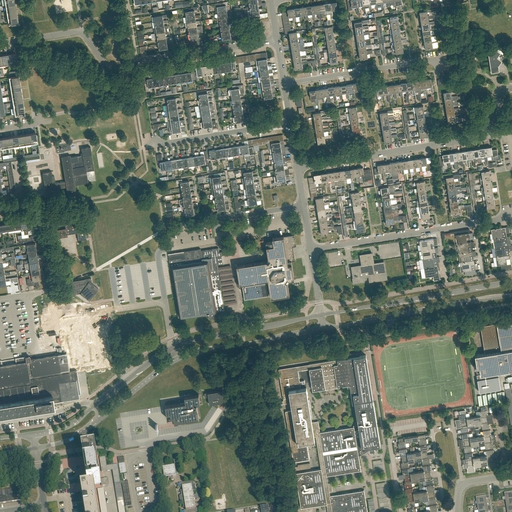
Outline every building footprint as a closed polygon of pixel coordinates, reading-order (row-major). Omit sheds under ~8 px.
[(360,11),(359,6),(358,6),(356,0),(350,0),(351,2),(347,3),(348,10),(352,10),(352,7),(356,6),(357,8),(356,8),(357,15),(359,14),(359,11),(360,11)] [(366,10),(365,8),(365,5),(364,5),(363,0),(356,0),(358,6),(359,6),(363,5),(363,7),(362,7),(363,11),(366,10)] [(369,10),(372,9),(371,4),(370,4),(369,0),(363,0),(364,5),(365,5),(365,8),(369,8),(369,10)] [(378,9),(378,7),(377,3),(376,3),(375,0),(369,0),(370,4),(371,4),(375,3),(375,5),(374,5),(375,9),(378,9)] [(216,12),(218,12),(227,10),(226,7),(230,7),(229,4),(227,5),(227,2),(215,3),(216,12)] [(331,10),(332,10),(336,10),(336,11),(336,15),(339,15),(338,9),(336,2),(330,3),(331,10)] [(321,18),(327,17),(327,15),(326,11),(325,11),(324,3),(318,4),(319,12),(320,12),(321,18)] [(331,10),(330,3),(324,3),(325,11),(326,11),(327,15),(330,14),(330,16),(332,16),(333,16),(332,10),(331,10)] [(321,18),(320,12),(319,12),(318,4),(312,5),(313,13),(314,13),(318,12),(318,14),(317,14),(318,18),(321,18)] [(312,5),(306,6),(307,14),(308,14),(308,17),(312,17),(312,19),(315,19),(314,13),(313,13),(312,5)] [(192,10),(185,11),(186,17),(195,15),(195,12),(200,11),(199,6),(191,7),(192,10)] [(309,19),(308,14),(307,14),(306,6),(300,7),(301,15),(302,15),(306,14),(306,16),(305,16),(306,20),(309,19)] [(301,15),(300,7),(294,8),(295,16),(296,16),(299,15),(300,17),(299,17),(300,21),(302,20),(302,15),(301,15)] [(262,8),(259,8),(247,10),(249,19),(260,17),(259,11),(263,10),(262,8)] [(287,9),(288,11),(288,14),(289,17),(293,16),(293,18),(294,22),(296,21),(296,16),(295,16),(294,8),(287,9)] [(428,17),(428,16),(427,12),(429,12),(433,12),(432,9),(427,10),(427,11),(419,12),(420,18),(428,17)] [(472,11),(474,26),(489,24),(494,27),(496,40),(500,42),(504,42),(506,37),(506,35),(509,35),(511,30),(511,28),(509,26),(509,23),(501,19),(500,11),(492,12),(490,16),(480,10),(472,11)] [(429,23),(429,22),(428,18),(430,18),(430,19),(434,18),(433,15),(428,16),(428,17),(420,18),(421,24),(429,23)] [(18,16),(7,18),(8,24),(18,23),(17,22),(17,20),(18,20),(17,16),(18,16)] [(363,27),(363,26),(362,23),(369,22),(369,19),(367,20),(362,20),(362,21),(354,22),(355,28),(363,27)] [(430,29),(430,28),(429,24),(431,24),(431,25),(435,24),(434,21),(429,22),(429,23),(421,24),(422,30),(430,29)] [(364,33),(364,32),(363,29),(365,28),(365,29),(369,28),(368,25),(363,26),(363,27),(355,28),(356,35),(364,33)] [(431,35),(431,34),(430,31),(432,30),(432,31),(436,30),(435,27),(430,28),(430,29),(422,30),(423,36),(431,35)] [(298,37),(297,33),(299,33),(303,33),(302,30),(296,31),(291,32),(289,33),(290,39),(298,37)] [(365,39),(364,35),(366,35),(370,34),(369,31),(364,32),(364,33),(356,35),(357,41),(365,39)] [(432,41),(432,40),(431,37),(433,36),(433,37),(437,36),(436,33),(431,34),(431,35),(423,36),(424,42),(432,41)] [(299,44),(299,43),(298,39),(300,39),(303,39),(303,36),(298,37),(290,39),(291,45),(299,44)] [(366,45),(371,44),(370,38),(365,39),(357,41),(358,47),(366,45)] [(432,41),(424,42),(425,49),(433,47),(432,43),(434,42),(434,43),(438,42),(437,39),(432,40),(432,41)] [(300,50),(300,49),(299,45),(301,45),(304,45),(304,42),(299,43),(299,44),(291,45),(292,51),(300,50)] [(324,52),(326,52),(336,50),(335,44),(328,45),(328,49),(323,50),(324,52)] [(367,52),(367,51),(366,47),(368,47),(372,47),(371,44),(366,45),(358,47),(359,53),(367,52)] [(301,56),(301,55),(300,51),(302,51),(302,52),(306,51),(305,48),(300,49),(300,50),(292,51),(293,57),(301,56)] [(367,52),(359,53),(360,59),(368,58),(367,53),(369,53),(373,53),(372,50),(367,51),(367,52)] [(491,73),(499,71),(498,66),(505,56),(496,50),(488,51),(491,73)] [(6,54),(8,64),(17,63),(16,54),(15,54),(9,55),(9,54),(7,54),(6,54)] [(302,62),(302,61),(301,57),(303,57),(303,58),(306,57),(306,54),(301,55),(301,56),(293,57),(294,63),(302,62)] [(302,61),(302,62),(294,63),(295,69),(303,68),(302,64),(303,63),(304,64),(307,63),(307,60),(302,61)] [(203,75),(202,66),(198,67),(198,63),(196,64),(196,67),(197,72),(194,72),(196,81),(198,80),(198,76),(203,75)] [(196,81),(194,72),(192,72),(191,71),(188,72),(187,69),(185,69),(186,72),(187,81),(193,80),(193,81),(196,81)] [(154,86),(153,77),(149,78),(149,75),(147,75),(147,78),(148,82),(144,83),(146,91),(149,91),(149,87),(154,86)] [(10,84),(20,82),(19,82),(19,78),(18,78),(18,77),(19,76),(9,77),(10,84)] [(426,87),(430,86),(431,88),(430,88),(431,92),(433,92),(432,85),(431,78),(425,79),(426,87)] [(427,93),(426,87),(425,79),(419,80),(420,88),(424,87),(425,89),(424,89),(425,93),(427,93)] [(421,94),(420,88),(419,80),(412,81),(414,89),(418,88),(418,90),(418,94),(421,94)] [(360,90),(364,90),(364,91),(364,95),(367,95),(366,89),(364,81),(358,82),(360,90)] [(415,94),(414,89),(412,81),(406,82),(408,90),(412,89),(412,91),(412,95),(415,94)] [(361,96),(360,90),(358,82),(352,83),(353,91),(354,91),(358,91),(358,92),(358,96),(361,96)] [(409,95),(408,90),(406,82),(400,83),(402,91),(406,90),(406,92),(406,96),(405,96),(406,102),(409,101),(408,96),(409,95)] [(355,97),(354,91),(353,91),(352,83),(346,84),(347,92),(348,92),(352,92),(352,93),(351,93),(352,97),(355,97)] [(403,96),(402,91),(400,83),(394,84),(395,92),(396,92),(400,91),(400,93),(400,97),(403,96)] [(229,95),(231,95),(240,93),(240,90),(243,89),(244,88),(243,84),(235,86),(236,88),(230,89),(229,90),(229,91),(229,95)] [(349,98),(348,92),(347,92),(346,84),(340,85),(341,93),(342,93),(346,93),(346,94),(345,94),(346,98),(349,98)] [(397,97),(396,92),(395,92),(394,84),(388,85),(389,93),(390,93),(394,92),(394,94),(394,98),(397,97)] [(343,99),(342,93),(341,93),(340,85),(334,86),(335,94),(336,94),(340,94),(340,95),(339,95),(340,99),(343,99)] [(391,98),(390,93),(389,93),(388,85),(382,86),(383,94),(384,94),(388,93),(388,95),(387,95),(389,102),(391,102),(390,99),(391,98)] [(337,99),(336,94),(335,94),(334,86),(328,87),(329,95),(330,95),(334,94),(334,96),(333,96),(334,100),(337,99)] [(385,99),(384,94),(383,94),(382,86),(376,87),(377,95),(382,94),(382,96),(381,96),(382,100),(385,99)] [(330,95),(329,95),(328,87),(322,88),(323,96),(324,96),(327,95),(328,97),(327,97),(328,101),(327,101),(328,105),(330,105),(331,105),(330,103),(331,103),(331,100),(330,95)] [(324,101),(324,96),(323,96),(322,88),(316,89),(317,97),(318,97),(321,96),(322,98),(321,98),(322,102),(324,101)] [(316,89),(309,90),(311,98),(311,101),(315,101),(316,103),(318,102),(318,97),(317,97),(316,89)] [(452,97),(452,96),(451,93),(453,92),(453,93),(457,92),(456,89),(450,90),(451,91),(443,92),(444,98),(452,97)] [(200,100),(209,98),(208,95),(211,94),(211,92),(212,92),(212,90),(207,91),(207,93),(199,94),(200,100)] [(272,91),(263,93),(264,98),(260,99),(261,102),(271,100),(270,97),(273,97),(272,94),(276,93),(275,91),(272,91)] [(453,103),(453,102),(452,99),(454,98),(454,99),(458,98),(457,96),(457,95),(452,96),(452,97),(444,98),(445,105),(453,103)] [(454,109),(454,108),(453,105),(455,104),(455,105),(459,104),(458,101),(453,102),(453,103),(445,105),(446,111),(454,109)] [(350,113),(357,112),(356,106),(349,107),(349,111),(345,112),(345,114),(350,113)] [(24,107),(14,108),(15,115),(24,113),(23,111),(24,111),(23,107),(24,107)] [(455,115),(454,111),(456,111),(460,110),(459,108),(454,108),(454,109),(446,111),(447,117),(455,115)] [(322,118),(322,117),(321,113),(323,113),(323,114),(327,113),(326,110),(320,111),(320,112),(313,113),(314,119),(322,118)] [(388,117),(388,113),(389,112),(389,113),(393,112),(393,110),(387,111),(380,112),(381,119),(388,117)] [(461,117),(460,115),(460,114),(455,115),(447,117),(448,123),(458,121),(457,117),(461,117)] [(323,124),(323,123),(322,119),(324,119),(324,120),(328,119),(327,116),(322,117),(322,118),(314,119),(315,125),(323,124)] [(389,123),(389,119),(390,119),(394,119),(394,116),(388,117),(381,119),(382,125),(389,123)] [(324,130),(324,129),(323,125),(325,125),(325,126),(329,125),(328,122),(323,123),(323,124),(315,125),(316,131),(324,130)] [(390,130),(390,129),(390,125),(391,125),(395,125),(395,122),(389,123),(382,125),(383,131),(390,130)] [(172,127),(169,127),(170,133),(173,132),(181,131),(184,131),(184,129),(186,129),(185,125),(184,125),(180,125),(172,127)] [(325,136),(325,135),(324,131),(326,131),(326,132),(330,131),(329,128),(324,129),(324,130),(316,131),(317,137),(325,136)] [(391,136),(391,135),(391,131),(392,131),(396,131),(396,128),(390,129),(390,130),(383,131),(383,137),(391,136)] [(325,136),(317,137),(318,144),(326,142),(325,138),(327,137),(327,138),(331,137),(330,134),(325,135),(325,136)] [(391,136),(383,137),(384,143),(392,142),(392,137),(393,137),(397,137),(397,134),(391,135),(391,136)] [(244,141),(242,141),(243,145),(244,153),(250,153),(250,155),(254,154),(253,147),(249,147),(249,146),(248,140),(244,141)] [(208,159),(216,158),(215,149),(211,150),(211,146),(209,147),(209,150),(209,152),(207,152),(208,159)] [(486,155),(487,155),(491,154),(491,156),(491,160),(500,159),(500,154),(498,155),(497,149),(492,150),(491,146),(485,147),(486,155)] [(44,179),(46,195),(54,194),(54,189),(67,187),(68,194),(68,196),(76,194),(74,185),(87,182),(85,171),(93,170),(91,154),(90,147),(81,148),(82,153),(80,153),(81,157),(77,158),(77,156),(70,157),(70,155),(62,156),(62,157),(66,181),(61,182),(55,183),(54,176),(52,176),(51,171),(42,172),(43,179),(44,179)] [(488,160),(487,155),(486,155),(485,147),(479,148),(480,156),(481,156),(484,155),(485,157),(484,157),(485,161),(485,164),(488,163),(488,160)] [(481,161),(481,156),(480,156),(479,148),(473,149),(474,157),(475,157),(478,156),(479,158),(478,158),(479,162),(481,161)] [(475,162),(475,157),(474,157),(473,149),(467,150),(468,158),(472,157),(473,159),(472,159),(473,163),(473,166),(476,166),(475,162)] [(189,166),(188,157),(184,157),(184,154),(185,154),(184,150),(181,151),(182,158),(184,167),(184,169),(189,168),(189,166)] [(470,166),(468,158),(467,150),(461,151),(462,159),(466,158),(466,160),(467,164),(467,167),(470,166)] [(463,164),(462,159),(461,151),(454,152),(456,160),(460,159),(460,161),(460,165),(463,164)] [(198,152),(199,155),(200,164),(206,163),(208,162),(208,159),(205,159),(204,154),(201,155),(200,152),(198,152)] [(456,160),(454,152),(448,153),(450,161),(454,160),(454,162),(455,168),(458,168),(456,160)] [(451,166),(450,161),(448,153),(442,154),(442,155),(439,156),(440,165),(444,165),(444,162),(448,161),(448,163),(448,167),(451,166)] [(162,154),(157,154),(158,162),(160,162),(161,170),(162,170),(162,174),(168,173),(167,171),(167,169),(166,160),(163,161),(162,154)] [(167,154),(165,154),(165,157),(166,160),(167,169),(167,171),(173,170),(173,168),(172,168),(171,159),(171,157),(167,157),(167,154)] [(421,166),(422,165),(425,165),(426,166),(425,166),(426,170),(432,169),(431,162),(427,163),(426,157),(420,158),(421,166)] [(422,171),(422,165),(421,166),(420,158),(414,159),(415,167),(416,166),(419,166),(420,168),(419,168),(420,171),(422,171)] [(416,172),(416,166),(415,167),(414,159),(408,160),(409,168),(409,167),(413,167),(413,168),(413,169),(414,172),(416,172)] [(410,173),(409,167),(409,168),(408,160),(401,161),(403,169),(403,168),(407,168),(407,169),(407,173),(410,173)] [(404,174),(403,168),(403,169),(401,161),(395,162),(397,169),(401,169),(401,170),(401,174),(404,174)] [(398,175),(397,169),(395,162),(389,163),(391,170),(392,176),(398,175)] [(386,177),(385,171),(384,171),(383,163),(377,164),(377,167),(374,168),(375,174),(378,174),(378,172),(383,172),(383,173),(382,173),(383,177),(384,181),(387,181),(386,177)] [(389,176),(392,176),(391,170),(389,163),(383,163),(384,171),(385,171),(389,171),(389,172),(389,176)] [(363,170),(363,167),(357,168),(358,175),(359,175),(359,180),(362,180),(362,181),(372,179),(370,169),(363,170)] [(351,169),(352,177),(352,176),(356,176),(357,177),(356,177),(357,181),(359,181),(359,180),(359,175),(358,175),(357,168),(351,169)] [(353,182),(352,176),(352,177),(351,169),(345,170),(346,178),(346,177),(350,177),(350,178),(351,182),(353,182)] [(347,183),(346,177),(346,178),(345,170),(338,171),(340,179),(340,178),(344,178),(344,179),(344,183),(347,183)] [(482,178),(490,176),(489,170),(481,171),(482,175),(479,176),(479,178),(482,178)] [(341,184),(340,178),(340,179),(338,171),(332,172),(334,180),(334,179),(338,179),(338,180),(338,184),(341,184)] [(335,185),(334,179),(334,180),(332,172),(326,173),(327,180),(328,180),(332,180),(332,181),(332,185),(335,185)] [(329,186),(328,180),(327,180),(326,173),(320,174),(321,181),(322,181),(326,181),(326,182),(326,186),(329,186)] [(289,174),(285,175),(277,176),(277,181),(272,182),(273,185),(279,184),(279,181),(290,180),(289,174)] [(323,187),(322,181),(321,181),(320,174),(314,175),(314,177),(315,180),(315,182),(320,182),(320,183),(319,183),(320,187),(323,187)] [(454,182),(454,181),(454,177),(455,177),(455,178),(459,177),(459,174),(453,175),(453,176),(446,177),(447,183),(454,182)] [(181,188),(190,186),(190,183),(193,182),(192,180),(189,181),(182,182),(182,179),(177,180),(177,183),(180,182),(181,188)] [(455,188),(455,187),(455,184),(456,183),(456,184),(460,183),(460,180),(454,181),(454,182),(447,183),(448,189),(455,188)] [(389,192),(389,188),(390,187),(390,188),(394,187),(399,187),(398,184),(388,186),(380,187),(381,194),(389,192)] [(455,188),(448,189),(449,196),(456,194),(460,193),(459,190),(461,189),(466,188),(466,186),(461,187),(455,187),(455,188)] [(390,199),(390,198),(390,194),(391,194),(395,194),(395,191),(389,192),(381,194),(382,200),(390,199)] [(457,200),(457,196),(458,195),(458,196),(462,195),(462,193),(460,193),(456,194),(449,196),(450,202),(457,200)] [(324,203),(324,202),(323,198),(325,198),(329,198),(329,195),(323,196),(323,197),(317,198),(315,198),(316,204),(324,203)] [(391,205),(391,204),(391,200),(392,200),(396,200),(396,197),(390,198),(390,199),(382,200),(383,206),(391,205)] [(458,207),(458,206),(458,202),(459,202),(463,201),(463,199),(457,200),(450,202),(451,208),(458,207)] [(325,209),(325,208),(324,204),(326,204),(326,205),(330,204),(330,201),(324,202),(324,203),(316,204),(317,210),(325,209)] [(347,212),(354,211),(362,210),(361,203),(353,205),(354,209),(352,209),(351,208),(346,209),(347,212)] [(392,211),(392,210),(392,207),(393,206),(393,207),(402,206),(401,203),(397,204),(397,203),(391,204),(391,205),(383,206),(384,212),(392,211)] [(464,208),(464,205),(458,206),(458,207),(451,208),(452,214),(454,214),(454,216),(455,217),(459,216),(459,215),(459,213),(459,208),(460,208),(464,208)] [(326,215),(326,214),(325,210),(327,210),(327,211),(331,210),(331,207),(325,208),(325,209),(317,210),(318,216),(326,215)] [(185,210),(182,210),(183,216),(186,215),(195,214),(198,213),(197,208),(194,208),(185,210)] [(393,217),(393,216),(393,212),(394,212),(398,212),(398,209),(392,210),(392,211),(384,212),(385,218),(393,217)] [(429,211),(421,213),(422,222),(426,221),(426,218),(430,217),(429,211)] [(327,221),(327,220),(326,217),(328,216),(328,217),(332,216),(331,213),(326,214),(326,215),(318,216),(319,223),(327,221)] [(393,217),(385,218),(386,224),(394,223),(394,220),(402,218),(403,222),(407,221),(406,215),(399,216),(398,215),(393,216),(393,217)] [(77,233),(78,240),(86,239),(84,223),(73,225),(72,218),(64,219),(65,228),(52,231),(53,239),(67,236),(67,234),(77,233)] [(328,227),(327,223),(329,222),(329,223),(333,222),(333,220),(327,220),(327,221),(319,223),(320,229),(328,227)] [(19,222),(20,228),(21,231),(23,230),(24,234),(28,234),(27,230),(27,227),(26,221),(19,222)] [(364,222),(356,223),(357,229),(355,229),(356,233),(364,232),(363,228),(365,228),(364,222)] [(328,227),(320,229),(321,235),(329,234),(328,229),(330,229),(334,229),(333,226),(328,227)] [(508,227),(490,229),(492,239),(503,237),(502,232),(506,231),(506,233),(509,233),(508,227)] [(472,232),(455,235),(456,244),(467,243),(466,238),(470,237),(470,239),(473,239),(472,232)] [(238,272),(236,273),(237,278),(238,286),(244,285),(244,286),(243,286),(245,299),(269,295),(268,293),(270,293),(271,297),(289,294),(288,284),(288,282),(290,279),(294,279),(292,261),(295,260),(293,246),(296,246),(296,245),(295,234),(273,238),(273,241),(268,242),(268,245),(266,246),(268,254),(268,258),(267,260),(237,265),(238,272)] [(503,237),(492,239),(493,248),(504,246),(503,241),(507,240),(507,242),(511,242),(510,236),(506,236),(503,237)] [(418,245),(418,251),(431,248),(430,243),(434,243),(434,245),(437,244),(437,238),(433,239),(419,241),(420,245),(418,245)] [(474,242),(471,242),(467,243),(456,244),(458,254),(468,252),(468,247),(471,246),(471,247),(474,246),(474,242)] [(27,250),(36,249),(35,243),(26,244),(27,248),(22,249),(22,251),(27,250)] [(493,248),(492,248),(493,257),(495,257),(505,255),(505,250),(508,249),(509,250),(511,249),(511,245),(508,245),(504,246),(493,248)] [(0,254),(1,254),(1,251),(3,250),(7,249),(7,250),(10,249),(10,251),(13,250),(13,246),(0,248),(0,254)] [(422,259),(433,258),(433,257),(432,252),(435,252),(438,252),(438,247),(435,248),(431,248),(418,251),(420,260),(422,259)] [(201,248),(168,254),(175,299),(178,318),(183,317),(182,315),(205,311),(206,315),(208,315),(209,319),(215,318),(217,317),(224,316),(223,314),(226,314),(225,311),(225,312),(224,306),(224,304),(223,296),(222,296),(221,288),(222,288),(220,280),(219,272),(218,264),(223,264),(222,255),(219,256),(218,252),(219,252),(219,248),(201,250),(201,248)] [(28,256),(37,255),(36,249),(27,250),(28,254),(26,254),(23,255),(23,257),(28,256)] [(475,251),(472,251),(468,252),(458,254),(459,263),(470,261),(469,256),(473,255),(473,256),(476,255),(475,251)] [(353,267),(352,267),(354,278),(353,278),(352,278),(353,283),(364,281),(364,277),(364,276),(369,275),(370,280),(371,280),(371,282),(373,281),(373,280),(386,278),(386,277),(387,277),(387,275),(385,275),(383,262),(382,261),(381,261),(381,263),(373,264),(371,253),(371,254),(370,252),(369,253),(369,254),(361,255),(361,256),(360,256),(360,258),(361,258),(362,261),(363,260),(364,264),(364,265),(363,265),(355,267),(355,265),(353,266),(353,267)] [(495,257),(493,257),(494,266),(500,265),(500,269),(510,267),(510,264),(511,264),(507,264),(506,259),(510,259),(509,254),(505,255),(495,257)] [(29,263),(29,262),(38,261),(37,255),(28,256),(29,260),(24,261),(24,263),(29,263)] [(439,256),(436,257),(433,257),(433,258),(422,259),(423,268),(434,267),(433,262),(436,261),(436,262),(440,261),(439,256)] [(474,264),(474,260),(470,261),(459,263),(461,272),(464,271),(465,275),(474,274),(473,270),(471,270),(470,265),(474,264)] [(30,269),(39,267),(38,261),(29,262),(29,263),(24,263),(25,269),(30,269)] [(423,268),(420,269),(422,278),(433,276),(433,280),(439,279),(439,275),(435,276),(435,271),(438,270),(437,266),(434,266),(434,267),(423,268)] [(31,275),(40,273),(39,267),(30,269),(31,272),(26,273),(26,276),(31,275)] [(221,279),(232,277),(231,267),(220,269),(221,279)] [(31,275),(32,278),(27,279),(28,286),(39,284),(38,280),(41,279),(40,273),(31,275)] [(5,279),(0,279),(0,286),(6,285),(6,281),(8,281),(10,281),(10,278),(5,279)] [(98,288),(94,285),(92,284),(91,278),(84,279),(85,281),(74,283),(75,294),(79,293),(89,300),(95,292),(98,288)] [(69,327),(63,328),(70,369),(96,365),(96,369),(109,367),(108,358),(106,344),(105,344),(103,330),(91,332),(89,317),(68,320),(69,324),(69,327)] [(511,320),(511,321),(511,323),(510,323),(510,322),(509,322),(509,321),(508,321),(507,321),(507,322),(506,322),(506,323),(506,324),(505,324),(504,322),(497,323),(483,325),(487,353),(475,354),(476,365),(475,365),(474,365),(474,366),(474,367),(474,368),(475,368),(479,367),(480,370),(476,371),(477,379),(479,392),(500,388),(498,372),(511,369),(511,367),(511,320)] [(0,403),(51,395),(52,403),(68,400),(79,398),(79,394),(80,394),(78,380),(69,381),(69,379),(71,379),(67,353),(58,355),(58,354),(57,354),(40,357),(30,359),(30,356),(26,357),(25,357),(25,356),(15,358),(16,363),(2,365),(1,360),(0,360),(0,403)] [(291,402),(293,414),(286,416),(291,452),(293,462),(309,459),(306,438),(315,436),(321,469),(295,473),(301,508),(326,504),(327,511),(367,511),(364,490),(330,496),(329,491),(333,491),(331,483),(328,484),(327,476),(361,471),(358,455),(360,455),(361,454),(363,453),(362,449),(369,448),(370,450),(375,449),(374,446),(380,445),(366,355),(341,359),(308,364),(278,369),(283,400),(279,401),(280,404),(291,402)] [(208,397),(210,404),(221,402),(219,395),(223,395),(222,388),(218,389),(218,391),(204,393),(205,397),(208,397)] [(504,391),(477,395),(479,405),(506,401),(504,391)] [(183,420),(190,419),(190,421),(199,419),(199,418),(197,404),(200,403),(199,394),(184,396),(185,402),(165,405),(166,414),(167,418),(174,417),(175,421),(183,420)] [(53,407),(52,403),(51,395),(0,403),(0,415),(51,407),(53,407)] [(477,416),(473,417),(474,421),(487,419),(486,415),(488,415),(487,410),(480,411),(476,412),(477,416)] [(474,421),(473,417),(467,418),(466,413),(465,413),(461,414),(459,414),(459,419),(461,419),(461,423),(474,421)] [(487,419),(474,421),(475,426),(482,425),(482,429),(490,428),(489,423),(488,423),(487,419)] [(468,427),(475,426),(474,421),(461,423),(462,427),(461,428),(461,433),(469,431),(468,427)] [(477,441),(490,439),(489,435),(491,434),(490,429),(483,431),(483,435),(477,436),(477,441)] [(469,433),(462,434),(462,439),(464,439),(465,443),(477,441),(477,436),(472,437),(472,433),(469,434),(469,433)] [(411,436),(412,441),(419,440),(420,445),(427,444),(426,439),(425,439),(424,434),(419,435),(418,435),(411,436)] [(399,443),(398,443),(399,448),(406,447),(409,446),(408,442),(412,441),(411,436),(404,437),(399,438),(399,443)] [(477,441),(478,445),(485,444),(486,449),(493,448),(492,443),(491,443),(490,439),(477,441)] [(471,446),(478,445),(477,441),(465,443),(465,447),(464,447),(465,452),(472,451),(471,446)] [(415,456),(427,454),(427,450),(428,450),(427,445),(420,446),(421,451),(414,452),(415,456)] [(415,456),(414,452),(407,453),(406,448),(399,449),(400,454),(401,454),(402,458),(415,456)] [(487,455),(480,456),(480,461),(493,459),(492,454),(494,454),(493,449),(486,450),(487,455)] [(100,479),(99,472),(96,450),(82,452),(86,477),(88,485),(81,486),(83,501),(84,511),(98,511),(94,484),(96,484),(101,483),(101,486),(109,485),(107,478),(100,479)] [(480,461),(480,456),(473,457),(472,452),(465,454),(465,459),(467,458),(468,463),(480,461)] [(415,456),(415,461),(422,460),(423,464),(430,463),(429,458),(428,459),(427,454),(415,456)] [(408,462),(415,461),(415,456),(402,458),(402,463),(401,463),(402,468),(409,467),(408,462)] [(480,461),(481,465),(488,464),(489,469),(496,468),(495,463),(494,463),(493,459),(480,461)] [(169,467),(170,479),(173,478),(173,476),(176,475),(176,474),(180,474),(177,460),(174,460),(174,466),(169,467)] [(474,466),(481,465),(480,461),(468,463),(468,467),(467,467),(468,472),(475,471),(474,466)] [(170,479),(169,467),(164,467),(163,462),(158,463),(160,477),(164,476),(164,477),(168,477),(168,479),(170,479)] [(111,465),(113,465),(116,483),(120,482),(117,464),(111,465)] [(418,476),(430,474),(430,470),(431,469),(430,465),(423,466),(424,470),(417,472),(418,476)] [(418,476),(417,472),(410,473),(409,468),(402,469),(403,474),(404,474),(405,478),(418,476)] [(418,476),(418,481),(425,479),(426,484),(433,483),(433,478),(431,478),(430,474),(418,476)] [(411,482),(418,481),(418,476),(405,478),(406,482),(404,483),(405,488),(412,486),(411,482)] [(181,493),(193,491),(196,491),(195,485),(194,485),(193,481),(179,483),(180,487),(182,487),(183,490),(180,491),(181,493)] [(421,496),(433,494),(433,489),(434,489),(434,484),(426,485),(427,490),(420,491),(421,496)] [(421,496),(420,491),(413,492),(412,488),(405,489),(406,494),(407,493),(408,498),(421,496)] [(180,499),(199,496),(199,493),(195,494),(196,495),(193,495),(193,491),(181,493),(181,495),(180,496),(179,497),(180,499)] [(421,496),(421,500),(428,499),(429,504),(436,503),(436,498),(434,498),(433,494),(421,496)] [(183,505),(194,503),(194,499),(196,499),(196,500),(200,499),(199,496),(180,499),(180,502),(181,503),(182,503),(183,505)] [(415,501),(421,500),(421,496),(408,498),(409,502),(407,502),(408,507),(415,506),(415,501)] [(477,504),(487,503),(486,499),(489,499),(489,496),(486,496),(476,498),(477,504)] [(194,503),(183,505),(183,507),(185,507),(186,510),(184,511),(183,511),(197,511),(198,511),(197,509),(195,509),(194,503)]
